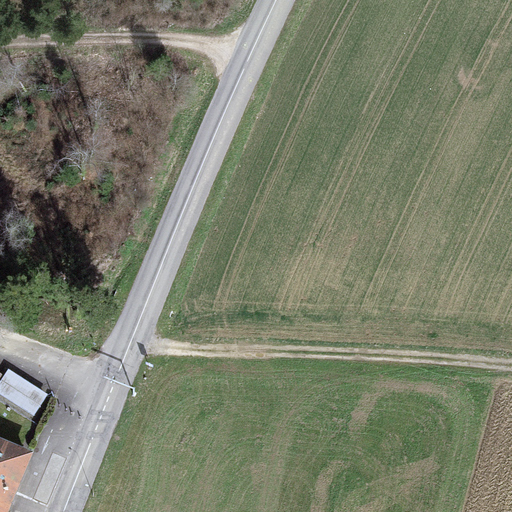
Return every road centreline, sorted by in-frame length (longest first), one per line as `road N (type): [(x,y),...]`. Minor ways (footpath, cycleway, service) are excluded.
road 1 (secondary): [(277,0),(63,511)]
road 2 (track): [(130,341),(511,368)]
road 3 (track): [(0,45),(160,40),(249,58)]
